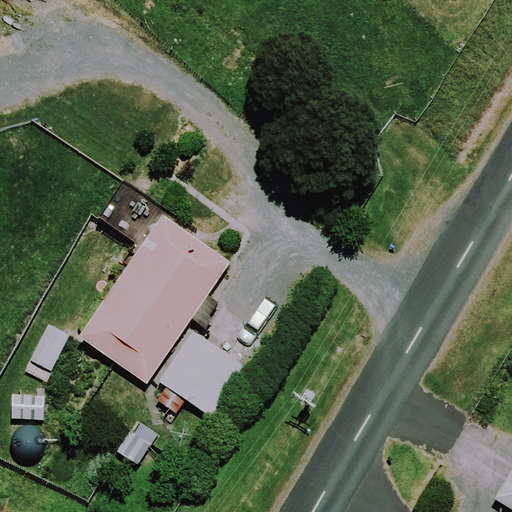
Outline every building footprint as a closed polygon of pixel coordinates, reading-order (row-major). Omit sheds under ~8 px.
[(139,73),(121,97),(152,121),(170,96),(139,73)] [(142,253),(78,343),(148,393),(237,267),(167,218),(142,253)] [(155,407),(176,423),(187,408),(211,425),(253,370),(201,330),(159,386),(166,392),(155,407)] [(50,397),(15,396),(13,425),(48,427),(50,397)] [(511,479),(498,501),(511,509),(511,479)]
